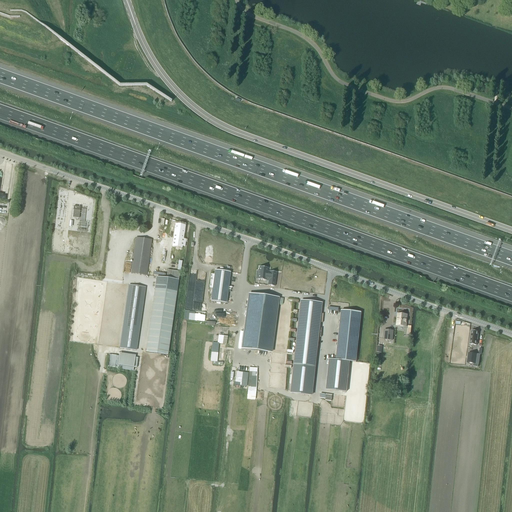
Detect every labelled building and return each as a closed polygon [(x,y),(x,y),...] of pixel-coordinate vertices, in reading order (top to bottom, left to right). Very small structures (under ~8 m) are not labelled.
[(184,239),(186,226),(176,224),(172,247),(182,249),(183,247),(185,247),(186,239),(184,239)] [(131,273),(146,276),(151,240),(136,238),(131,273)] [(165,258),(167,242),(158,241),(155,257),(165,258)] [(173,261),(178,261),(182,257),(180,251),(174,251),(170,255),(173,261)] [(259,267),(259,271),(257,271),(257,275),(258,275),(257,280),(266,281),(268,281),(268,286),(274,287),(274,286),(275,279),(276,272),(270,272),(267,272),(268,268),(259,267)] [(211,301),(226,303),(230,272),(215,270),(211,301)] [(192,310),(202,311),(206,273),(197,272),(193,303),(192,310)] [(316,272),(314,293),(325,294),(327,273),(316,272)] [(156,277),(146,352),(168,356),(178,280),(156,277)] [(120,349),(136,351),(145,288),(129,285),(120,349)] [(242,349),(271,353),(278,298),(249,294),(242,349)] [(302,301),(294,365),(291,393),(311,395),(314,368),(322,303),(302,301)] [(349,362),(356,362),(361,313),(341,311),(336,360),(329,360),(326,390),(346,392),(349,362)] [(396,326),(406,327),(407,315),(397,314),(396,326)] [(383,340),(392,341),(393,331),(384,330),(383,340)] [(469,345),(476,346),(478,332),(471,331),(469,345)] [(218,362),(219,342),(212,342),(211,361),(215,361),(215,364),(220,364),(220,362),(218,362)] [(225,365),(231,365),(231,360),(233,360),(234,350),(224,350),(224,360),(225,360),(225,365)] [(134,367),(137,368),(138,358),(135,357),(135,355),(120,353),(119,355),(110,354),(108,367),(133,370),(134,367)] [(472,367),(478,367),(479,355),(469,354),(468,363),(473,364),(472,367)] [(256,395),(258,368),(250,367),(249,372),(236,371),(235,385),(248,386),(247,397),(252,397),(253,395),(256,395)]
